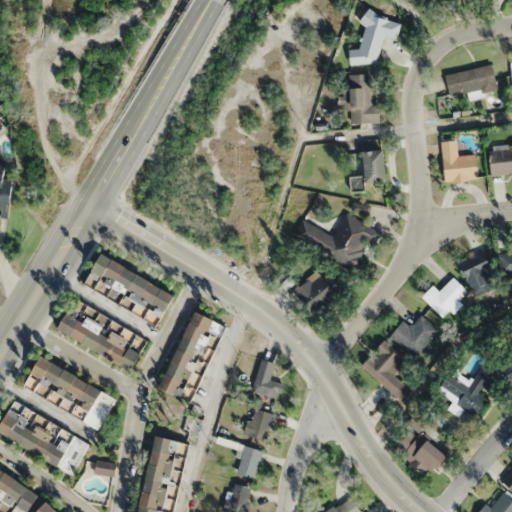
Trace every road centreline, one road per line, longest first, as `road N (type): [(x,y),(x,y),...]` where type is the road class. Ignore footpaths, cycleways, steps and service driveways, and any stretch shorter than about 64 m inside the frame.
road 1 (residential): [(286,511),(334,354),(423,239),(411,106),(422,62),(456,33),(511,24)]
road 2 (residential): [(94,203),(292,336),(373,463),(419,511)]
road 3 (primary): [(212,0),(0,355)]
road 4 (residential): [(202,273),(143,381),(117,511)]
road 5 (residential): [(19,324),(139,394)]
road 6 (residential): [(50,274),(165,341)]
